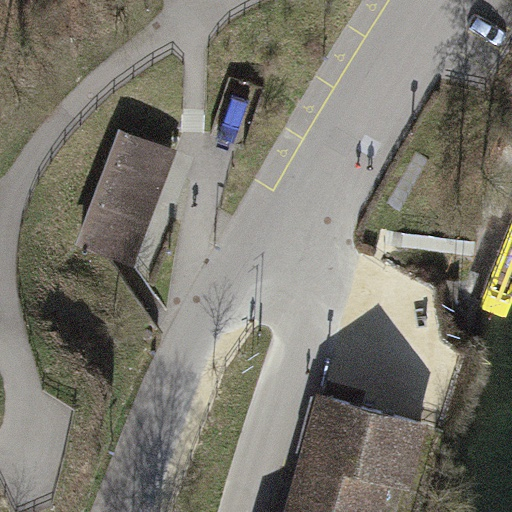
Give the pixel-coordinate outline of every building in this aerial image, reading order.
[(217,132),(244,140),(261,88),(234,79),(217,132)] [(179,148),(121,126),(78,241),(121,257),(131,231),(138,234),(145,236),(158,202),(173,162),(179,148)] [(138,234),(131,231),(121,257),(135,262),(145,236),(138,234)] [(385,335),(404,257),(370,249),(351,326),(385,335)] [(424,425),(321,396),(289,511),(380,511),(391,473),(410,478),(424,425)]
